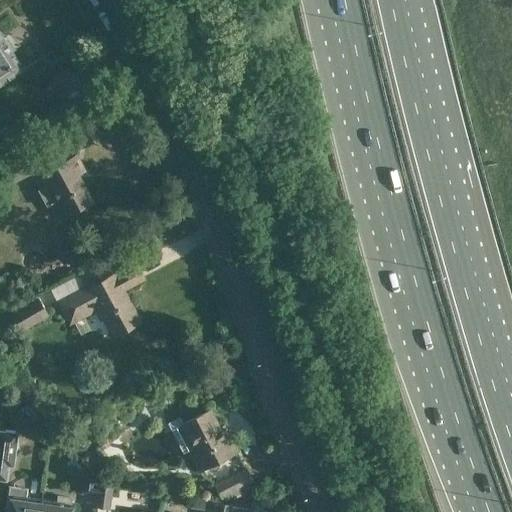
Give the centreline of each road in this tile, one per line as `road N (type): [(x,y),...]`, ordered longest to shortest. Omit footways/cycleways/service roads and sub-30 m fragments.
road 1 (residential): [(329,511),(194,172),(100,0)]
road 2 (motorway): [(337,0),(380,181),(480,511)]
road 3 (motorway): [(511,421),(398,0)]
